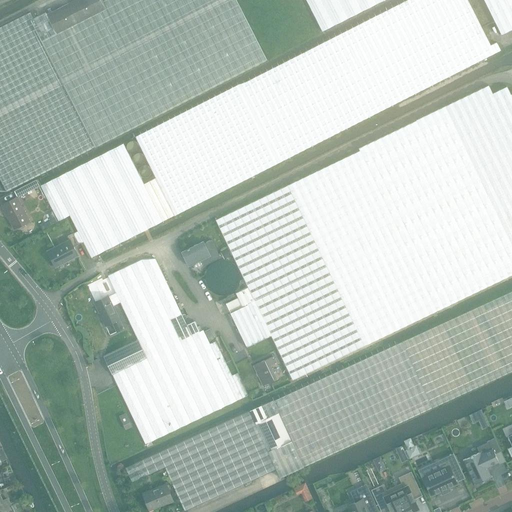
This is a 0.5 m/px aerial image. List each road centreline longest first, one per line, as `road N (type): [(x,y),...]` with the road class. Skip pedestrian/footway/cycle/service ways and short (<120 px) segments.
road 1 (unclassified): [(45,306),(89,274),(474,85),(511,79)]
road 2 (unclassified): [(55,318),(79,360),(113,511)]
road 3 (secondary): [(89,511),(11,344)]
road 4 (secondary): [(0,371),(68,511)]
